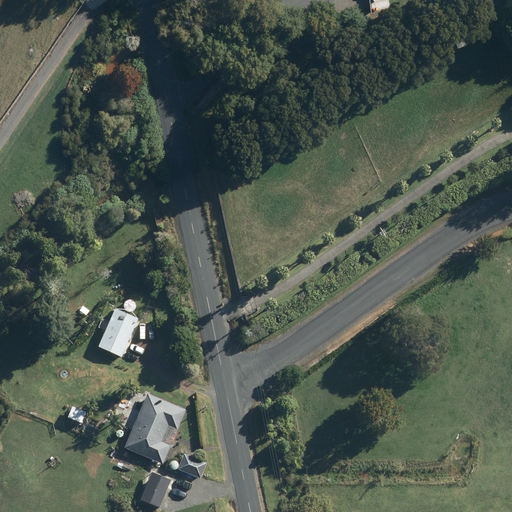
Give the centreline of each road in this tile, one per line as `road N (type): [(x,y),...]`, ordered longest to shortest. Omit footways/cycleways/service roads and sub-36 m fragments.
road 1 (unclassified): [(226,381),(142,0)]
road 2 (unclassified): [(226,381),(253,376),(511,215)]
road 3 (unclassified): [(251,511),(226,381)]
